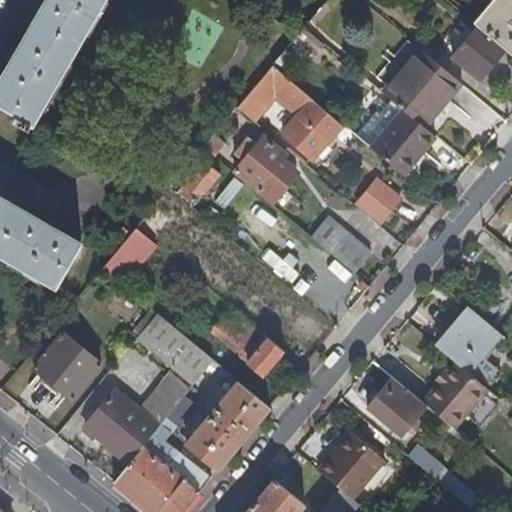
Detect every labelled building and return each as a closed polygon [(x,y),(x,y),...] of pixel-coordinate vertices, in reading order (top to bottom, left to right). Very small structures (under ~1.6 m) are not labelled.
[(0,104),(32,123),(102,0),(45,0),(0,79),(0,104)] [(511,33),(511,0),(499,0),(487,14),(511,33)] [(316,54),(325,44),(304,26),(295,36),(316,54)] [(481,80),(507,49),(480,26),(454,57),(481,80)] [(428,55),(392,98),(405,109),(427,127),(441,110),(431,102),(453,76),(428,55)] [(256,121),(277,95),(291,79),(273,64),(237,106),(256,121)] [(463,84),(453,76),(431,102),(441,110),(463,84)] [(316,99),(291,79),(277,95),(302,115),(314,102),(316,99)] [(345,128),(314,102),(302,115),(286,134),(317,163),(345,128)] [(405,109),(373,147),(407,175),(439,137),(427,127),(405,109)] [(216,132),(204,146),(212,153),(217,157),(228,143),(216,132)] [(245,158),(235,171),(274,204),(300,172),(284,158),(287,155),(264,136),(255,146),(251,144),(242,155),(245,158)] [(206,160),(212,153),(204,146),(200,151),(170,186),(194,206),(221,173),(206,160)] [(377,180),(359,203),(381,223),(401,199),(377,180)] [(0,254),(54,286),(80,243),(0,196),(0,254)] [(329,216),(313,237),(355,272),(371,252),(329,216)] [(123,282),(156,242),(137,226),(132,232),(122,244),(104,266),(123,282)] [(115,237),(122,244),(132,232),(124,226),(115,237)] [(196,269),(203,260),(176,238),(169,247),(196,269)] [(241,254),(236,265),(260,277),(265,267),(241,254)] [(211,270),(203,279),(225,296),(232,286),(211,270)] [(133,329),(140,335),(159,313),(152,307),(133,329)] [(265,375),(285,350),(233,307),(219,323),(213,317),(206,325),(265,375)] [(467,372),(500,333),(469,308),(437,347),(456,363),(467,372)] [(86,426),(130,463),(168,417),(186,394),(214,359),(159,313),(140,335),(137,338),(153,352),(171,367),(168,371),(137,409),(115,391),(86,426)] [(63,332),(35,367),(73,397),(102,362),(63,332)] [(149,356),(168,371),(171,367),(153,352),(149,356)] [(456,363),(423,401),(425,403),(455,428),(487,389),(467,372),(456,363)] [(400,433),(425,403),(423,401),(394,377),(368,408),(400,433)] [(219,469),(271,407),(240,380),(217,408),(213,404),(209,409),(213,413),(188,443),(219,469)] [(198,404),(186,394),(168,417),(179,425),(181,427),(198,404)] [(130,463),(115,482),(152,511),(179,511),(184,511),(213,477),(167,440),(179,425),(168,417),(130,463)] [(486,450),(511,466),(511,436),(499,429),(486,450)] [(330,457),(318,471),(342,490),(355,501),(387,462),(352,433),(332,458),(330,457)] [(437,479),(445,470),(407,439),(399,448),(437,479)] [(445,470),(437,479),(463,501),(470,491),(445,469),(445,470)] [(299,511),(305,505),(275,480),(247,511),(299,511)] [(355,511),(360,506),(355,501),(342,490),(323,511),(355,511)]
